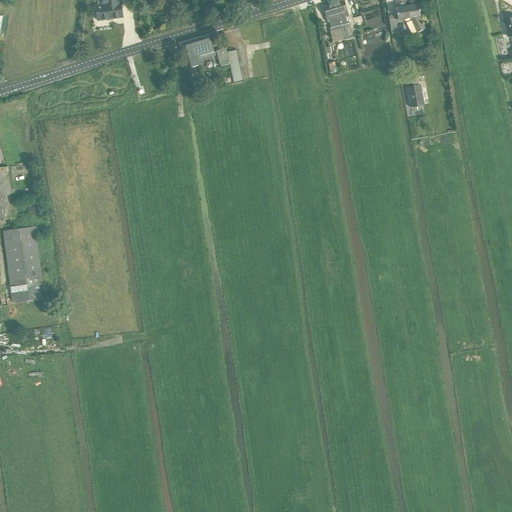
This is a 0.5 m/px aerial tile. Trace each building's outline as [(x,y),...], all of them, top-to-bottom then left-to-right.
[(101,0),(102,5),(95,6),(97,21),(123,18),(121,3),(119,3),(118,0),(101,0)] [(406,6),(403,0),(395,0),(399,8),(396,8),(398,20),(404,19),(410,19),(416,32),(425,28),(420,17),(418,4),(406,6)] [(347,24),(345,17),(348,17),(344,1),(334,4),(343,39),(345,39),(353,37),(349,23),(347,24)] [(343,39),(334,4),(324,6),(328,22),(329,21),(330,29),(329,29),(332,42),(343,39)] [(215,56),(210,38),(192,44),(191,41),(186,43),(186,45),(185,46),(191,67),(199,65),(198,61),(215,56)] [(229,64),(226,52),(226,48),(225,49),(216,51),(220,67),(229,64)] [(229,64),(233,83),(242,81),(236,50),(226,52),(229,64)] [(409,108),(424,105),(420,85),(405,88),(409,108)] [(39,202),(33,203),(34,215),(41,214),(39,202)] [(35,227),(3,232),(9,282),(10,290),(12,303),(44,298),(42,285),(41,277),(35,227)]
